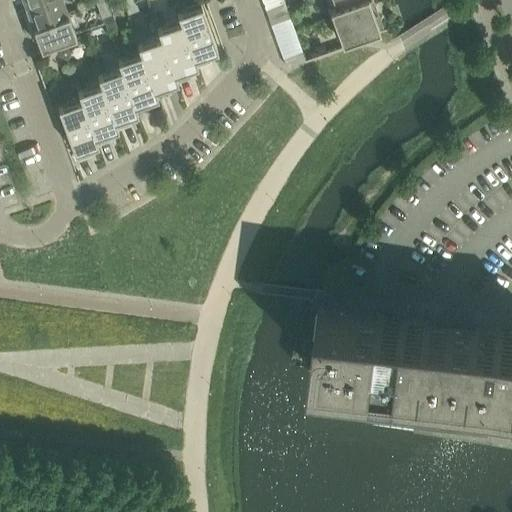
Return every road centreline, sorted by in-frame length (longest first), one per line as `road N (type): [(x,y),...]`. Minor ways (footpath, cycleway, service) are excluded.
road 1 (residential): [(67,204),(157,159),(256,58),(245,0)]
road 2 (residential): [(67,204),(0,21)]
